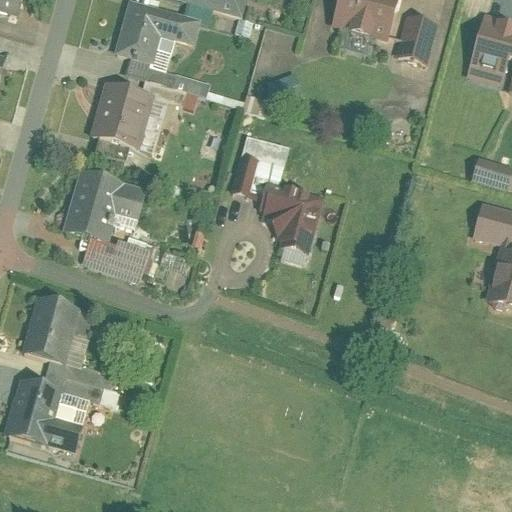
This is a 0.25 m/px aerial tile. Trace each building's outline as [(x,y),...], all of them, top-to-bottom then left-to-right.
[(0,0),(0,15),(20,22),(26,0),(0,0)] [(236,0),(194,0),(187,24),(203,30),(240,41),(251,5),(236,0)] [(333,0),(324,31),(388,52),(404,0),(333,0)] [(113,59),(153,72),(163,42),(170,19),(130,6),(113,59)] [(187,24),(170,19),(163,42),(196,52),(203,30),(187,24)] [(511,30),(482,22),(465,85),(511,97),(511,30)] [(408,25),(397,63),(426,71),(437,33),(408,25)] [(0,95),(8,70),(0,66),(0,95)] [(262,91),(272,114),(300,103),(290,80),(262,91)] [(114,88),(96,145),(131,156),(150,100),(114,88)] [(136,159),(151,161),(153,142),(139,140),(136,159)] [(465,189),(501,198),(508,174),(472,165),(465,189)] [(281,266),(308,273),(324,214),(277,200),(281,183),(241,172),(231,207),(261,215),(260,215),(261,231),(269,248),(281,266)] [(71,237),(110,250),(131,189),(91,176),(71,237)] [(500,258),(508,261),(511,248),(511,217),(481,207),(468,248),(500,258)] [(485,303),(511,311),(511,262),(508,261),(500,258),(485,303)] [(36,308),(24,358),(66,369),(79,318),(36,308)] [(46,453),(46,452),(74,459),(81,435),(53,427),(61,400),(19,389),(5,442),(46,453)]
